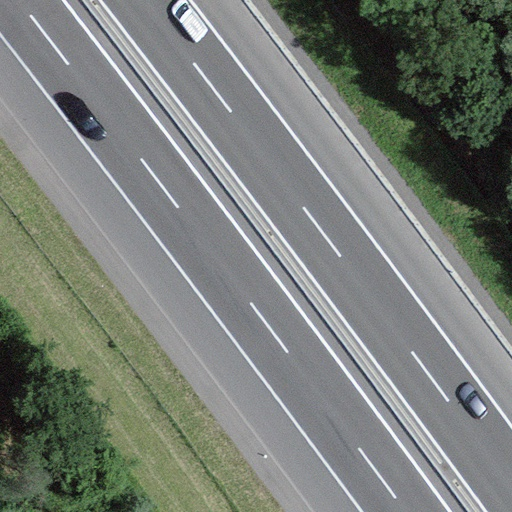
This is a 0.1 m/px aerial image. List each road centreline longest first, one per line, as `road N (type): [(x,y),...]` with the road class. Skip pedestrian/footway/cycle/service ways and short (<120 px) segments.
road 1 (motorway): [(18,0),(405,511)]
road 2 (motorway): [(511,487),(144,0)]
